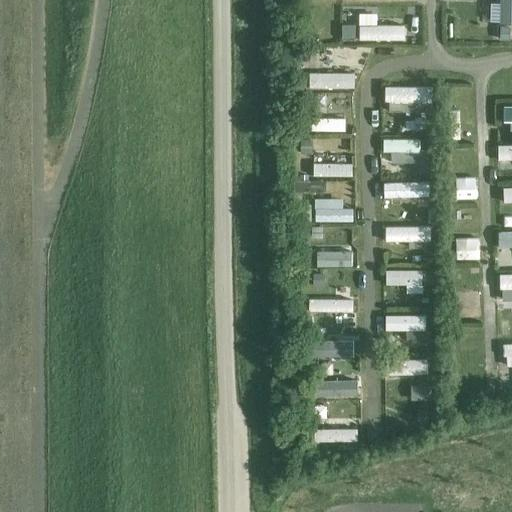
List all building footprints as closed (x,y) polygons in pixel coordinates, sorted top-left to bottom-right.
[(356,26),(344,26),(344,38),(356,38),(356,26)] [(502,26),(502,40),(511,40),(511,27),(502,26)] [(312,86),(350,86),(350,70),(312,70),(312,86)] [(427,100),(427,83),(381,83),(381,110),(414,110),(414,100),(427,100)] [(511,104),(498,104),(497,128),(511,128),(511,104)] [(347,128),(347,116),(317,117),(317,128),(347,128)] [(427,118),(416,118),(416,131),(427,130),(427,118)] [(314,140),(302,140),(302,153),(313,153),(314,140)] [(511,142),(499,142),(499,163),(511,162),(511,142)] [(438,152),(421,152),(421,174),(438,174),(438,152)] [(308,173),(347,173),(347,160),(309,160),(308,173)] [(311,179),(295,180),(296,191),(311,191),(311,179)] [(511,179),(499,180),(499,200),(511,200),(511,179)] [(318,206),(318,222),(342,222),(342,206),(318,206)] [(427,222),(381,223),(382,240),(427,239),(427,222)] [(324,226),(313,226),(313,237),(324,237),(324,226)] [(436,249),(427,249),(427,260),(436,260),(436,249)] [(349,263),(349,250),(310,250),(310,264),(349,263)] [(419,267),(382,266),(382,282),(402,282),(402,289),(419,290),(419,267)] [(441,270),(430,271),(430,285),(441,285),(441,270)] [(511,287),(511,270),(495,270),(495,288),(511,287)] [(314,274),(314,286),(325,286),(326,275),(314,274)] [(348,310),(348,296),(306,295),(305,308),(348,310)] [(423,328),(424,312),(382,310),(381,326),(423,328)] [(438,315),(427,315),(427,330),(433,330),(438,330),(438,315)] [(427,330),(421,330),(421,342),(433,342),(433,330),(427,330)] [(352,353),(352,339),(317,339),(317,353),(352,353)] [(511,339),(498,340),(499,363),(511,362),(511,339)] [(419,356),(381,358),(381,376),(419,375),(419,356)] [(319,362),(310,362),(309,372),(319,372),(319,362)] [(430,386),(421,386),(421,399),(430,399),(430,386)] [(419,410),(418,420),(429,422),(431,411),(419,410)] [(317,425),(317,439),(353,439),(352,425),(317,425)] [(328,449),(319,449),(319,460),(328,460),(328,449)]
